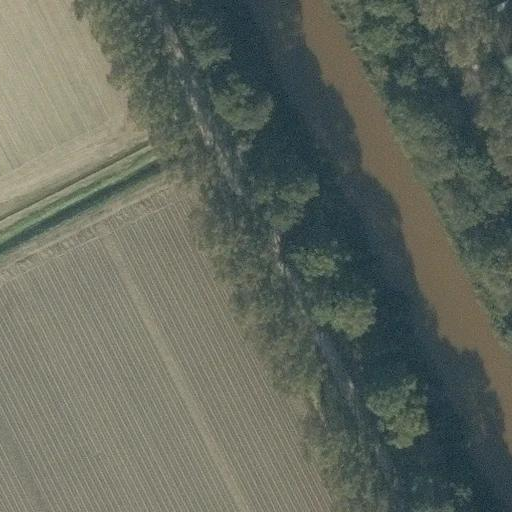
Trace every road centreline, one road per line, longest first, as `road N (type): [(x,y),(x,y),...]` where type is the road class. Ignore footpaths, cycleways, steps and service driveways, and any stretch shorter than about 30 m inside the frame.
road 1 (unclassified): [(407,511),(149,0)]
road 2 (unclassified): [(511,168),(427,0)]
